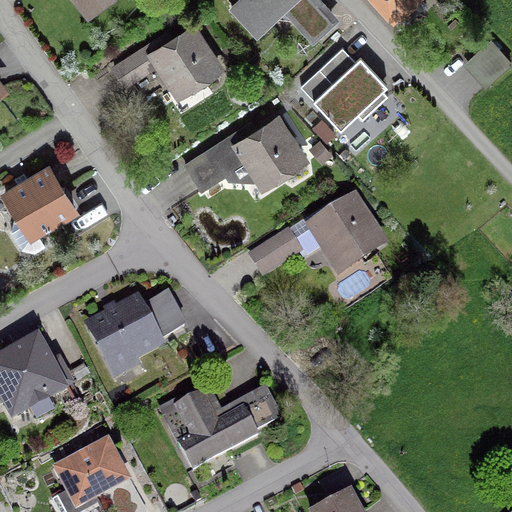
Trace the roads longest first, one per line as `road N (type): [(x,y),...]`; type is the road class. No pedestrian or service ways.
road 1 (residential): [(157,241),(0,10)]
road 2 (residential): [(345,440),(157,241)]
road 3 (residential): [(511,176),(342,0)]
road 4 (residential): [(0,323),(157,241)]
road 5 (residential): [(345,440),(217,511)]
